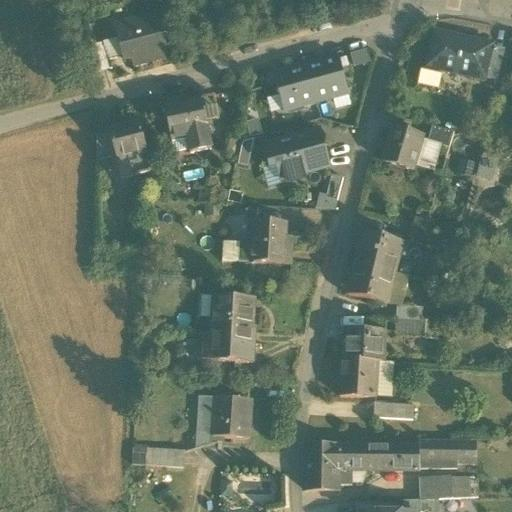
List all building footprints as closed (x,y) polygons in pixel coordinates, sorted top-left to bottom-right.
[(132,56),(135,66),(167,58),(156,17),(116,28),(119,38),(124,58),(132,56)] [(442,72),(484,82),(485,80),(491,50),(492,46),(434,33),(426,68),(425,72),(421,71),(417,86),(438,91),(442,72)] [(103,42),(104,49),(108,62),(124,58),(119,38),(103,42)] [(93,52),(98,72),(109,69),(108,62),(104,49),(93,52)] [(503,53),(491,50),(485,80),(497,82),(503,53)] [(367,51),(349,55),(353,68),(370,63),(367,51)] [(332,98),(347,94),(338,59),(311,66),(310,64),(300,67),(301,69),(273,76),(278,95),(282,110),(332,98)] [(239,108),(246,107),(253,78),(231,83),(239,108)] [(350,107),(347,94),(332,98),(335,111),(350,107)] [(270,114),(282,110),(278,95),(266,99),(270,114)] [(201,100),(205,122),(218,120),(214,97),(201,100)] [(211,150),(208,134),(205,122),(201,100),(180,104),(179,100),(163,103),(171,142),(173,142),(175,153),(189,151),(190,154),(211,150)] [(257,120),(245,123),(250,138),(262,135),(257,120)] [(151,153),(146,155),(139,125),(109,133),(114,153),(116,162),(131,159),(131,160),(135,177),(136,181),(150,178),(151,153)] [(426,140),(450,147),(454,133),(430,127),(426,140)] [(405,170),(413,172),(414,168),(422,141),(422,139),(391,130),(382,164),(389,166),(405,170)] [(304,173),(329,167),(320,132),(262,147),(268,168),(275,166),(278,180),(284,179),(285,183),(305,178),(304,173)] [(96,136),(96,157),(114,153),(109,133),(96,136)] [(422,141),(414,168),(434,174),(441,147),(422,141)] [(497,162),(480,158),(475,180),(492,184),(497,162)] [(131,160),(131,159),(116,162),(115,163),(120,181),(135,177),(131,160)] [(476,164),(460,160),(456,175),(472,179),(476,164)] [(280,186),(278,180),(275,166),(268,168),(263,169),(267,189),(280,186)] [(403,178),(405,170),(389,166),(387,174),(403,178)] [(334,210),(342,178),(330,175),(324,198),(320,197),(317,209),(334,210)] [(252,264),(290,266),(291,239),(284,239),(285,225),(254,223),(253,245),(252,264)] [(409,242),(442,250),(445,236),(424,231),(413,228),(409,242)] [(364,236),(357,266),(394,275),(401,245),(364,236)] [(237,263),(238,245),(222,244),(222,263),(237,263)] [(237,263),(252,264),(253,245),(238,245),(237,263)] [(386,307),(394,275),(357,266),(349,298),(386,307)] [(409,278),(394,275),(386,307),(396,307),(402,307),(409,278)] [(213,320),(215,298),(199,297),(197,319),(213,320)] [(212,336),(212,344),(254,348),(255,329),(252,328),(253,300),(215,298),(213,320),(212,336)] [(396,307),(396,322),(421,323),(422,308),(402,307),(396,307)] [(436,324),(421,323),(396,322),(395,338),(438,341),(439,325),(436,324)] [(346,331),(344,362),(378,363),(381,364),(383,333),(346,331)] [(202,344),(212,344),(212,336),(203,336),(202,344)] [(253,365),(254,348),(212,344),(202,344),(201,362),(253,365)] [(375,400),(376,398),(378,363),(344,362),(341,362),(339,398),(375,400)] [(381,364),(378,363),(376,398),(389,399),(392,364),(381,364)] [(211,436),(214,400),(201,399),(198,436),(211,436)] [(224,438),(247,440),(248,424),(245,424),(247,401),(214,399),(214,400),(211,436),(211,438),(224,438)] [(374,419),(412,422),(413,408),(374,405),(374,419)] [(211,442),(211,438),(211,436),(198,436),(195,436),(194,450),(211,445),(211,442)] [(457,465),(459,445),(417,443),(417,448),(419,449),(419,470),(456,471),(457,465)] [(477,445),(459,445),(457,465),(476,465),(477,445)] [(417,448),(305,448),(305,492),(337,492),(337,488),(338,471),(351,471),(366,471),(419,472),(419,470),(419,449),(417,448)] [(145,467),(146,450),(132,449),(131,466),(145,467)] [(145,467),(183,469),(184,452),(146,450),(145,467)] [(351,485),(351,471),(338,471),(337,488),(351,488),(351,485)] [(366,471),(351,471),(351,485),(362,485),(366,471)] [(450,500),(451,500),(450,482),(450,479),(418,480),(419,502),(421,501),(450,500)] [(468,482),(450,482),(451,500),(468,500),(468,482)] [(402,503),(401,511),(437,511),(438,502),(402,503)]
